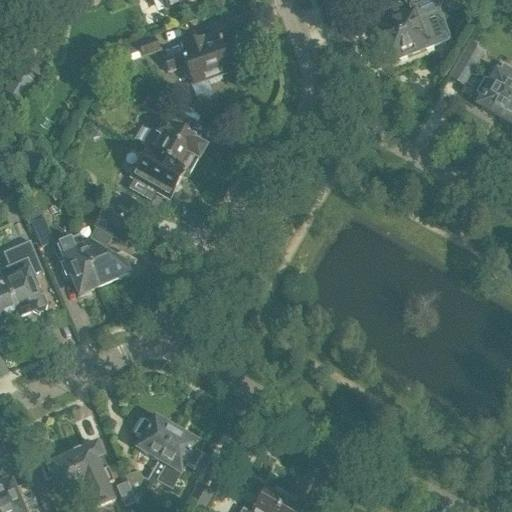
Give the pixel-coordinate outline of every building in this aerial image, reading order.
[(144,0),(162,0),(166,11),(197,0),(144,0)] [(395,55),(397,62),(433,48),(429,38),(431,36),(428,28),(425,27),(422,19),(434,15),(437,7),(434,0),(404,0),(410,17),(379,27),(389,57),(395,55)] [(124,66),(160,53),(154,38),(118,51),(124,66)] [(202,40),(183,47),(165,53),(167,59),(163,60),(169,74),(185,68),(192,87),(199,85),(231,73),(230,72),(226,60),(229,56),(230,51),(226,48),(221,48),(220,44),(206,50),(202,40)] [(464,87),(484,53),(470,45),(450,79),(464,87)] [(483,80),(474,95),(479,98),(483,100),(479,107),(481,108),(481,111),(489,116),(492,115),(501,120),(511,100),(511,73),(502,67),(497,76),(496,75),(492,83),(491,84),(483,80)] [(17,110),(33,82),(16,72),(1,99),(0,98),(0,118),(8,105),(17,110)] [(142,109),(159,119),(166,107),(149,97),(142,109)] [(511,100),(501,120),(511,126),(511,129),(511,100)] [(143,144),(142,147),(143,147),(144,148),(148,150),(174,166),(172,170),(183,177),(185,174),(188,175),(189,176),(191,173),(198,161),(198,162),(204,152),(206,150),(197,145),(192,142),(193,140),(177,131),(165,124),(158,135),(151,131),(143,144)] [(131,187),(132,188),(146,196),(150,190),(169,201),(183,177),(172,170),(174,166),(148,150),(145,156),(131,179),(135,181),(131,187)] [(81,195),(89,178),(67,167),(64,173),(60,171),(55,182),(81,195)] [(7,177),(0,179),(0,205),(0,206),(16,199),(7,177)] [(103,211),(94,227),(126,245),(135,228),(103,211)] [(54,244),(43,219),(31,225),(42,250),(54,244)] [(71,278),(79,297),(98,289),(89,268),(91,267),(83,250),(82,247),(78,238),(52,249),(65,281),(71,278)] [(9,269),(0,272),(0,275),(4,286),(18,320),(33,314),(39,317),(45,315),(47,308),(45,304),(43,298),(38,301),(34,291),(39,289),(36,281),(44,277),(30,244),(4,255),(9,269)] [(86,245),(82,247),(83,250),(91,267),(89,268),(98,289),(129,276),(132,271),(131,271),(135,263),(121,255),(110,259),(86,245)] [(0,330),(1,330),(7,328),(7,327),(6,325),(18,320),(4,286),(0,275),(0,330)] [(144,423),(136,438),(139,440),(143,442),(139,449),(137,452),(158,464),(159,464),(177,434),(167,429),(167,424),(160,420),(156,422),(155,422),(153,424),(152,427),(144,423)] [(148,482),(147,484),(156,489),(158,484),(173,493),(182,477),(180,476),(186,467),(187,467),(193,471),(197,464),(202,456),(201,455),(195,452),(198,446),(196,445),(196,441),(188,437),(184,438),(177,434),(159,464),(158,464),(148,482)] [(72,458),(69,459),(81,489),(90,511),(94,511),(115,503),(108,486),(114,484),(108,470),(99,450),(98,447),(97,448),(84,453),(80,451),(73,454),(72,458)] [(54,465),(40,471),(45,483),(52,480),(64,507),(66,506),(73,503),(69,494),(81,489),(69,459),(65,461),(62,459),(55,462),(54,465)] [(138,474),(125,477),(128,484),(134,500),(144,498),(147,493),(143,491),(147,484),(148,482),(141,478),(139,476),(138,474)] [(9,484),(0,488),(0,511),(39,511),(27,484),(12,490),(9,484)] [(128,484),(116,489),(125,509),(136,504),(134,500),(128,484)] [(278,511),(286,499),(271,490),(264,502),(262,501),(256,511),(246,511),(243,510),(242,511),(278,511)] [(196,496),(186,511),(201,511),(208,502),(196,496)] [(303,511),(305,509),(286,499),(278,511),(303,511)]
